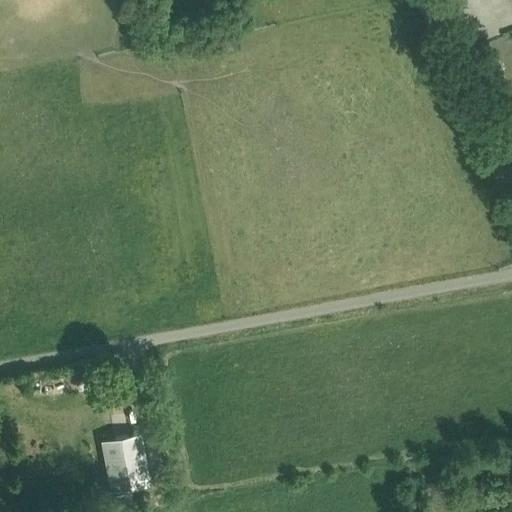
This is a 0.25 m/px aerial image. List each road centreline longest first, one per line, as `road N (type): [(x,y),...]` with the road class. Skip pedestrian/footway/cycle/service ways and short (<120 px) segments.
road 1 (track): [(0,369),(511,273)]
road 2 (tertiary): [(511,192),(425,0)]
